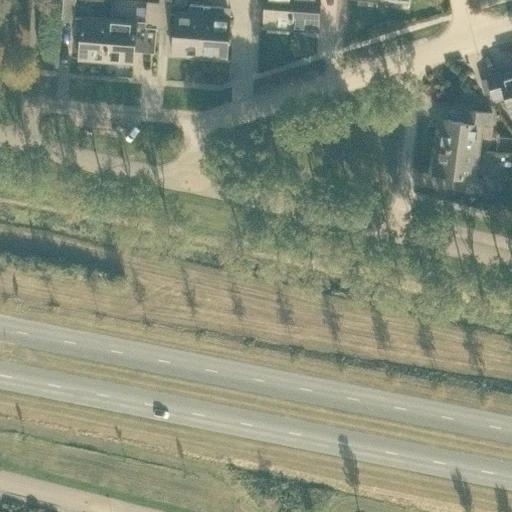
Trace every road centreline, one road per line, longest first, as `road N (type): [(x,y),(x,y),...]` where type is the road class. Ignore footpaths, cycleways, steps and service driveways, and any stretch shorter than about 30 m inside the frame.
road 1 (secondary): [(511,429),(0,326)]
road 2 (secondary): [(0,376),(511,476)]
road 3 (unclassified): [(209,123),(417,57)]
road 4 (unclassified): [(395,232),(189,184)]
road 5 (residential): [(24,144),(41,105),(209,123)]
road 6 (residential): [(395,232),(421,87),(417,57)]
road 7 (unclassified): [(189,184),(24,144)]
road 8 (unclassified): [(128,511),(0,479)]
road 9 (unclassified): [(511,262),(395,232)]
